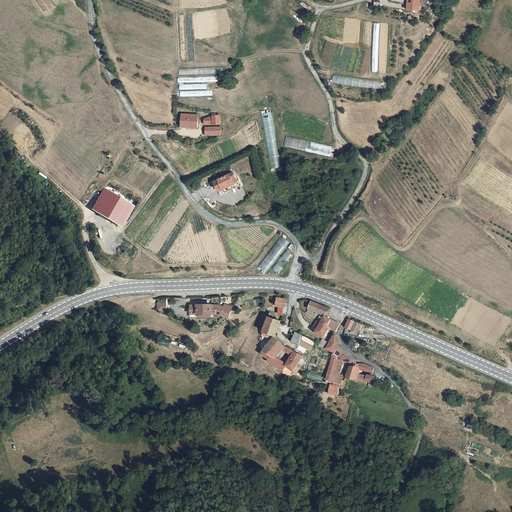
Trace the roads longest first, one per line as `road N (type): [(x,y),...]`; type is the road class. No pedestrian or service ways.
road 1 (unclassified): [(89,0),(93,37),(114,83),(197,205),(229,223),(275,223),(292,236),(299,256)]
road 2 (track): [(511,101),(500,107),(462,177),(459,202),(439,207),(407,248),(360,218),(337,244),(334,273),(320,276),(311,260)]
road 3 (unclassified): [(360,0),(318,12),(306,53),(328,95),(336,134),(362,157),(364,174),(318,257),(299,256)]
road 4 (secondary): [(290,286),(112,290),(63,307),(0,346)]
road 5 (secondary): [(511,378),(290,286)]
road 6 (track): [(334,511),(395,494),(418,446),(415,419),(385,374)]
